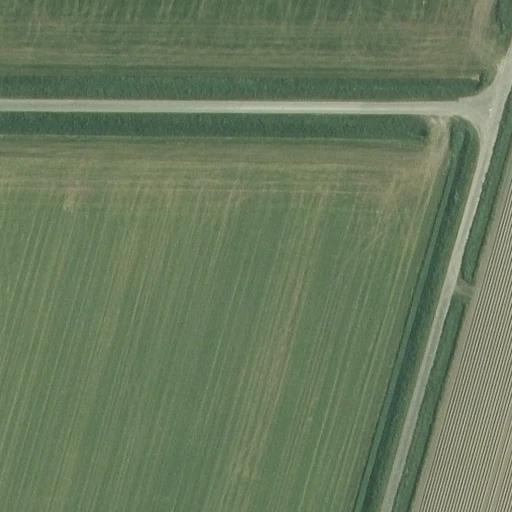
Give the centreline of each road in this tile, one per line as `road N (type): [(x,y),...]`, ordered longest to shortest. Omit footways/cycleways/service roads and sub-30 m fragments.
road 1 (unclassified): [(494,113),(0,108)]
road 2 (unclassified): [(381,511),(494,113)]
